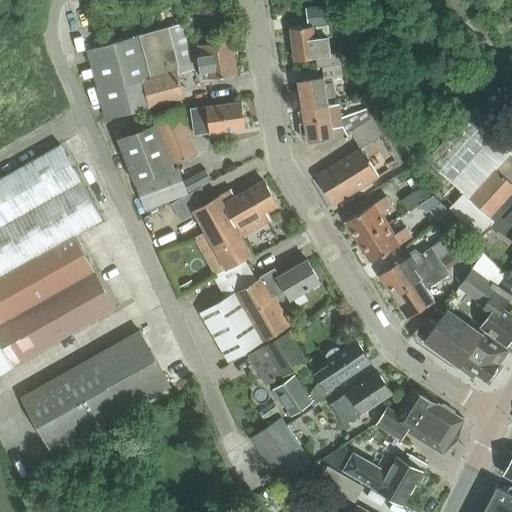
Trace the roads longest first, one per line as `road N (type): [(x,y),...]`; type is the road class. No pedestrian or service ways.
road 1 (residential): [(255,485),(52,47),(51,0)]
road 2 (residential): [(499,419),(382,339),(282,165),(252,0)]
